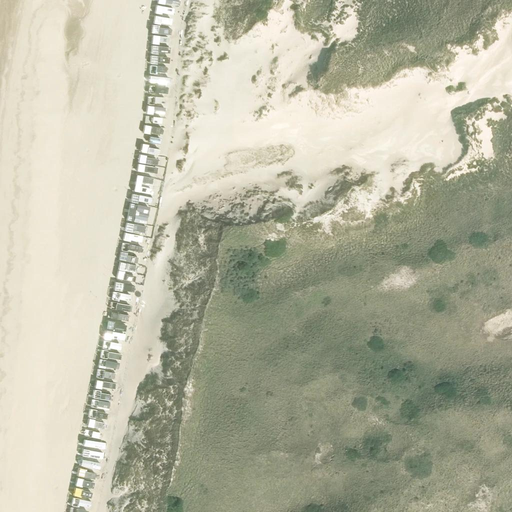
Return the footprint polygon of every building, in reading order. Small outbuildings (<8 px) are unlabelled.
[(96,354),(96,357),(115,360),(117,353),(98,349),(96,354)] [(94,366),(93,369),(112,373),(114,365),(95,361),(94,366)] [(91,376),(91,379),(109,383),(111,375),(92,371),(91,376)] [(90,386),(89,389),(108,392),(110,385),(91,381),(90,386)] [(88,397),(87,400),(106,403),(108,396),(89,392),(88,397)] [(83,416),(83,419),(102,422),(103,415),(84,411),(83,416)] [(81,426),(80,429),(99,432),(101,425),(82,421),(81,426)] [(79,434),(78,437),(97,441),(99,434),(80,430),(79,434)] [(78,444),(78,448),(96,451),(98,444),(79,440),(78,444)] [(75,454),(75,457),(94,460),(96,453),(77,449),(75,454)] [(74,463),(73,467),(92,470),(94,463),(75,459),(74,463)] [(73,473),(72,476),(91,480),(93,472),(74,468),(73,473)] [(71,484),(70,487),(89,490),(91,483),(72,479),(71,484)] [(68,494),(68,497),(87,500),(88,493),(70,489),(68,494)] [(67,504),(66,507),(85,510),(87,503),(68,499),(67,504)]
